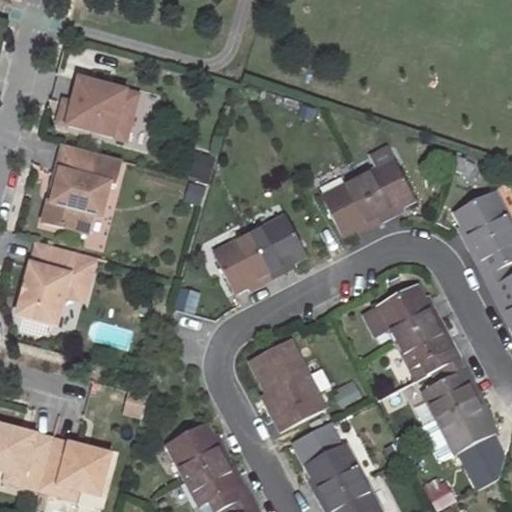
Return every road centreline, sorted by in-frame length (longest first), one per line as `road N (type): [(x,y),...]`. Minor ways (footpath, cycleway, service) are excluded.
road 1 (residential): [(511,391),(446,282),(404,265),(237,350),(228,390),(292,511)]
road 2 (residential): [(0,159),(40,0)]
